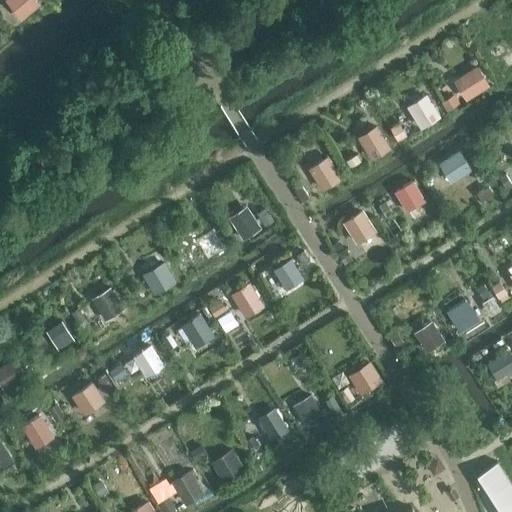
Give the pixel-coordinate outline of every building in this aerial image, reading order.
[(9,0),(24,16),(42,1),(41,0),(9,0)] [(457,78),(467,95),(487,82),(477,66),(457,78)] [(423,93),(407,103),(419,123),(435,113),(423,93)] [(376,125),(360,135),(372,156),(388,146),(376,125)] [(441,161),(451,177),(471,165),(461,149),(441,161)] [(327,154),(311,164),(323,185),(339,175),(327,154)] [(410,179),(394,189),(406,209),(423,199),(410,179)] [(247,204),(230,214),(243,234),(259,224),(247,204)] [(362,211),(346,221),(358,241),(374,231),(362,211)] [(209,260),(231,247),(217,224),(196,237),(209,260)] [(176,247),(190,271),(208,261),(193,237),(176,247)] [(290,255),(274,265),(286,285),(302,275),(290,255)] [(145,272),(155,288),(175,275),(165,259),(145,272)] [(249,280),(232,290),(245,310),(261,300),(249,280)] [(110,286),(94,296),(106,316),(122,306),(110,286)] [(226,296),(212,302),(225,329),(238,323),(226,296)] [(465,297),(448,307),(461,327),(477,317),(465,297)] [(197,312),(181,322),(193,343),(209,333),(197,312)] [(431,318),(415,327),(427,348),(443,338),(431,318)] [(63,319),(46,329),(59,349),(75,339),(63,319)] [(500,380),(511,372),(511,350),(509,346),(487,360),(500,380)] [(0,365),(0,375),(6,384),(26,372),(16,356),(0,365)] [(352,371),(362,387),(382,375),(372,359),(352,371)] [(346,368),(334,374),(340,385),(352,379),(346,368)] [(72,394),(82,410),(102,397),(92,381),(72,394)] [(295,403),(305,420),(325,407),(315,391),(295,403)] [(273,406),(257,416),(269,436),(285,426),(273,406)] [(40,412),(24,422),(36,442),(52,432),(40,412)] [(0,457),(9,452),(0,438),(0,457)] [(213,459),(223,475),(243,462),(233,446),(213,459)] [(479,471),(503,511),(511,511),(511,477),(500,458),(479,471)] [(190,469),(173,479),(186,499),(202,489),(190,469)] [(158,511),(152,497),(127,509),(128,511),(158,511)]
